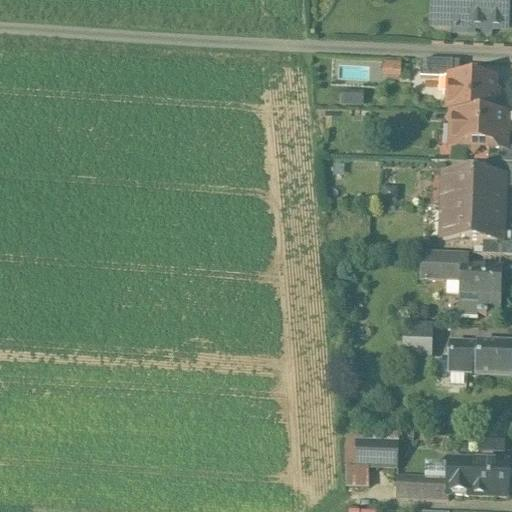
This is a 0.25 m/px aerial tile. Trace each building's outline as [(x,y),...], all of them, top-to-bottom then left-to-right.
[(447,0),(447,23),(454,23),(454,34),(473,35),(473,31),(481,31),(486,36),(492,31),(499,32),(499,18),(506,19),(507,0),(447,0)] [(459,65),(421,64),(420,80),(440,81),(449,81),(449,80),(458,80),(459,65)] [(458,80),(449,80),(449,81),(448,97),(447,115),(453,116),(453,115),(493,116),(494,116),(495,82),(458,80)] [(449,81),(440,81),(439,92),(443,96),(448,97),(449,81)] [(345,98),(345,106),(366,106),(366,98),(345,98)] [(493,116),(453,115),(453,116),(453,119),(447,124),(453,129),(452,136),(462,136),(462,151),(468,151),(473,157),(479,152),(489,152),(504,152),(504,151),(505,140),(501,136),(502,116),(494,116),(493,116)] [(504,152),(489,152),(488,165),(488,166),(511,166),(511,151),(504,151),(504,152)] [(511,166),(488,166),(488,165),(486,165),(485,179),(503,180),(502,189),(511,189),(511,166)] [(485,179),(445,178),(444,210),(501,212),(502,189),(503,180),(485,179)] [(501,212),(444,210),(442,243),(483,244),(500,245),(500,235),(501,212)] [(511,248),(511,235),(500,235),(500,245),(483,244),(482,257),(511,259),(511,248)] [(447,257),(422,256),(422,271),(446,271),(447,257)] [(466,258),(447,257),(446,271),(446,283),(460,284),(461,270),(466,270),(466,258)] [(466,270),(461,270),(460,284),(459,317),(460,318),(459,322),(477,323),(478,318),(486,318),(486,317),(498,318),(500,272),(466,270)] [(446,271),(422,271),(421,282),(446,283),(446,271)] [(438,328),(404,327),(403,360),(430,362),(431,329),(438,329),(438,328)] [(477,348),(450,346),(449,376),(476,378),(477,348)] [(511,373),(511,347),(477,346),(477,348),(476,378),(475,380),(511,381),(511,373)] [(399,448),(358,446),(357,469),(398,471),(399,448)] [(509,466),(450,463),(449,481),(448,498),(508,500),(509,466)] [(449,481),(398,479),(397,501),(448,504),(448,498),(449,481)]
